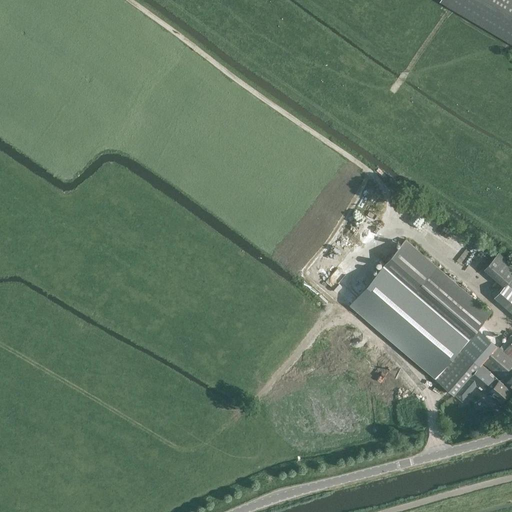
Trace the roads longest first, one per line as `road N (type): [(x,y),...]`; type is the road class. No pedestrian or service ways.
road 1 (track): [(119,0),(387,185),(405,224)]
road 2 (tertiary): [(511,435),(242,511)]
road 3 (track): [(232,421),(339,303),(358,265),(405,224)]
road 4 (unclassified): [(390,511),(511,479)]
